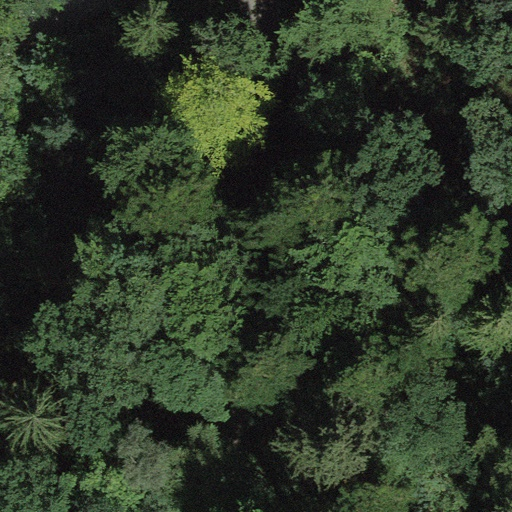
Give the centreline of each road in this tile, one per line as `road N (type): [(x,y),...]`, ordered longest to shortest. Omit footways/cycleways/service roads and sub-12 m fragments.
road 1 (track): [(263,0),(220,511)]
road 2 (track): [(0,50),(120,0)]
